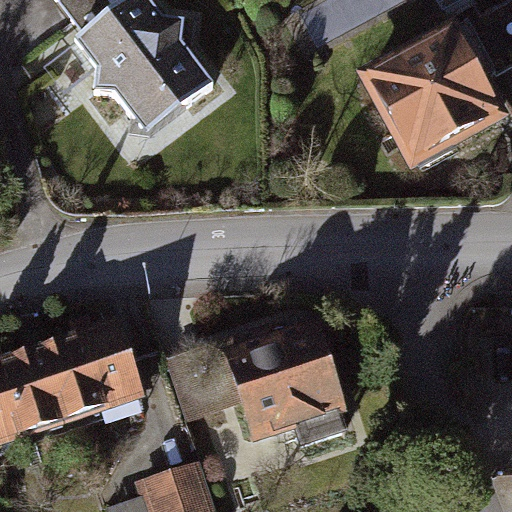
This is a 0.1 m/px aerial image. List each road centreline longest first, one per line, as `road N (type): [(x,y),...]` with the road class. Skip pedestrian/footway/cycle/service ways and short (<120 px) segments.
road 1 (residential): [(385,246),(58,266),(0,280)]
road 2 (residential): [(385,246),(473,511)]
road 3 (residential): [(511,246),(385,246)]
